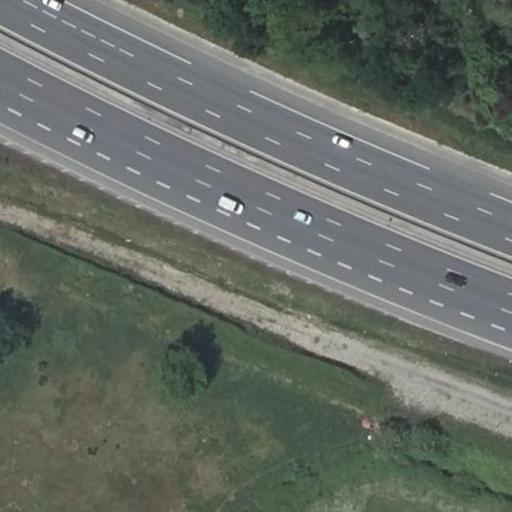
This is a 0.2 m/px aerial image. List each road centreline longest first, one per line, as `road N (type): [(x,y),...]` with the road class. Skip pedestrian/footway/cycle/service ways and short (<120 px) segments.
road 1 (motorway): [(511,224),(179,82),(20,0)]
road 2 (motorway): [(45,98),(416,270),(511,304)]
